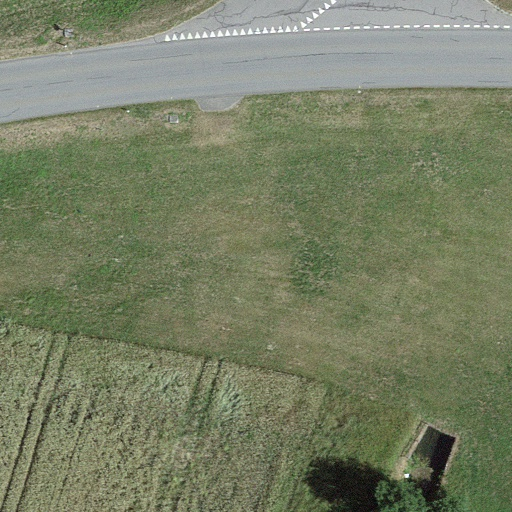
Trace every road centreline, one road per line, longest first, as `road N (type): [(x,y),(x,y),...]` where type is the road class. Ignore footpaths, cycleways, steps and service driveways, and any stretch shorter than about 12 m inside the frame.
road 1 (tertiary): [(0,97),(286,54)]
road 2 (tertiary): [(286,54),(511,62)]
